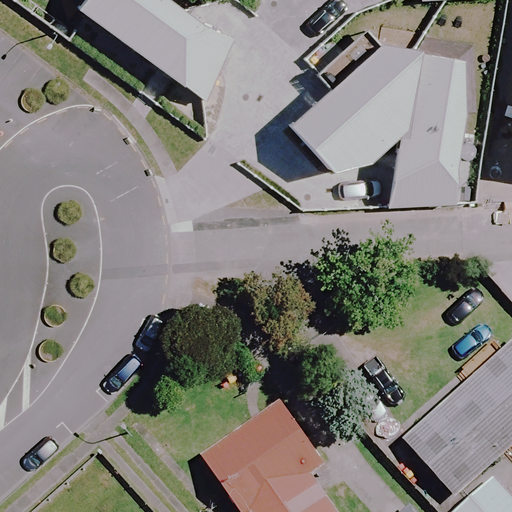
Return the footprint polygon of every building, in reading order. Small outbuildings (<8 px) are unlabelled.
[(96,0),(36,0),(80,27),(96,0)] [(453,2),(454,0),(375,0),(266,105),(323,164),(471,21),(453,2)] [(437,190),(434,148),(342,156),(345,197),(437,190)] [(511,336),(464,381),(396,444),(453,505),(445,511),(511,511),(511,501),(486,474),(511,449),(511,336)] [(317,468),(276,406),(196,460),(231,511),(326,511),(303,477),(317,468)]
